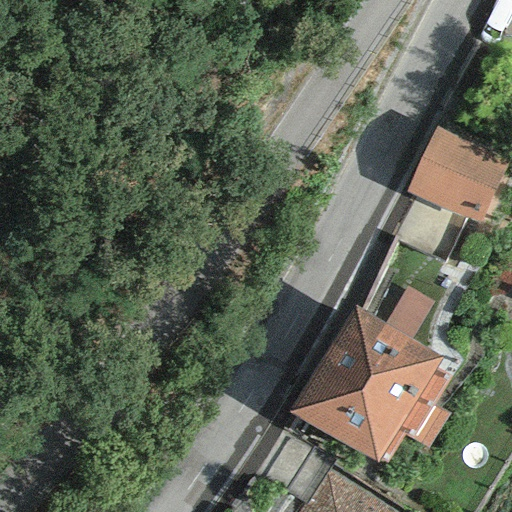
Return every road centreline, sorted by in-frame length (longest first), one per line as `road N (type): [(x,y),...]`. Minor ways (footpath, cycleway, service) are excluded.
road 1 (tertiary): [(0,508),(288,148),(384,0)]
road 2 (tertiary): [(472,0),(241,409),(169,511)]
